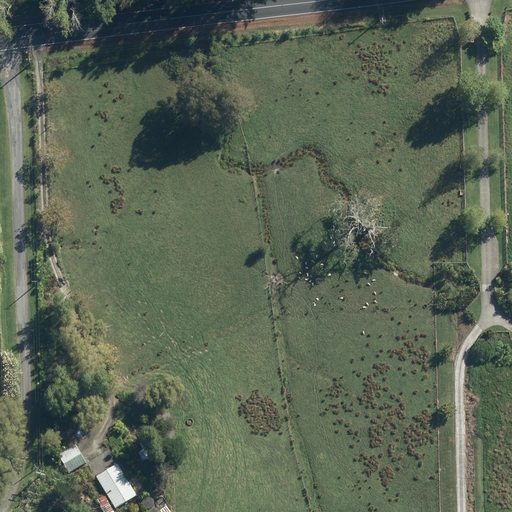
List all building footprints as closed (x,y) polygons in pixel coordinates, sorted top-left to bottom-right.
[(156,456),(148,440),(141,443),(144,450),(140,452),(145,462),(156,456)] [(73,442),(56,452),(69,474),(86,464),(73,442)] [(120,464),(98,477),(108,495),(117,511),(139,498),(120,464)] [(117,511),(108,495),(97,501),(103,511),(117,511)] [(151,510),(152,510),(153,511),(152,511),(151,511),(173,511),(169,506),(162,511),(161,510),(160,509),(159,509),(158,508),(157,508),(156,508),(155,508),(156,507),(156,506),(157,505),(157,504),(157,503),(156,502),(156,501),(155,500),(154,500),(153,499),(152,499),(151,498),(150,498),(149,498),(148,499),(147,499),(147,500),(146,500),(145,501),(145,502),(144,503),(144,504),(144,505),(145,506),(145,507),(146,508),(146,509),(147,510),(148,510),(149,510),(150,510),(151,510)]
